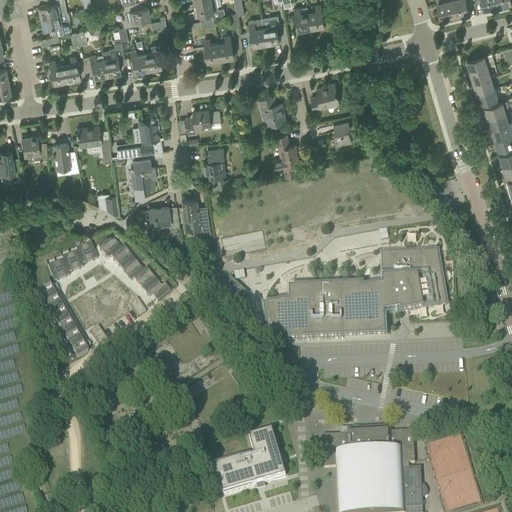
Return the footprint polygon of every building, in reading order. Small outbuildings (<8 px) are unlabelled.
[(60,0),(47,0),(48,5),(38,7),(40,18),(58,14),(56,3),(61,2),(60,0)] [(219,0),(207,0),(196,2),(198,15),(211,12),(213,19),(224,17),(223,9),(217,10),(217,6),(221,5),(219,0)] [(240,0),(233,0),(236,14),(237,18),(244,16),(240,0)] [(448,0),(444,1),(444,0),(436,0),(441,19),(455,16),(451,0),(448,0)] [(451,0),(455,16),(468,12),(466,1),(468,0),(473,0),(451,0)] [(497,6),(496,0),(481,0),(484,9),(497,6)] [(125,19),(121,20),(123,28),(125,28),(137,25),(145,23),(144,19),(149,18),(147,7),(141,9),(140,3),(122,6),(123,12),(125,19)] [(315,10),(308,12),(311,29),(324,26),(321,4),(314,5),(315,10)] [(311,29),(308,12),(307,6),(294,9),(298,31),(311,29)] [(58,14),(40,18),(42,28),(48,27),(50,34),(67,31),(67,28),(70,27),(68,19),(59,20),(58,14)] [(237,18),(236,14),(229,16),(232,29),(239,28),(237,18)] [(279,42),(277,28),(280,27),(278,15),(261,18),(262,22),(266,44),(279,42)] [(213,19),(200,21),(202,29),(215,26),(213,19)] [(266,44),(262,22),(255,23),(254,19),(248,20),(249,24),(245,25),(247,33),(250,32),(253,46),(266,44)] [(151,22),(145,23),(137,25),(139,32),(152,30),(151,22)] [(125,28),(123,28),(117,29),(120,43),(128,41),(125,28)] [(84,31),(77,32),(79,45),(87,44),(84,31)] [(79,45),(77,32),(70,34),(72,47),(79,45)] [(57,36),(44,39),(40,40),(41,47),(59,43),(57,36)] [(234,58),(232,48),(230,36),(225,37),(225,42),(218,43),(221,60),(234,58)] [(211,45),(210,39),(204,40),(208,62),(221,60),(218,43),(211,45)] [(155,45),(149,47),(151,52),(143,54),(147,70),(160,67),(155,45)] [(119,73),(116,56),(118,55),(116,48),(109,49),(109,50),(101,52),(102,54),(106,75),(119,73)] [(147,70),(143,54),(136,55),(134,50),(129,51),(134,73),(147,70)] [(508,61),(511,60),(511,52),(503,54),(505,62),(508,61)] [(94,55),(89,56),(93,78),(106,75),(102,54),(94,55)] [(488,55),(467,61),(469,69),(470,73),(487,68),(492,66),(488,55)] [(75,56),(69,57),(69,58),(70,62),(63,64),(66,81),(79,78),(75,56)] [(55,65),(54,61),(49,62),(53,84),(66,81),(63,64),(55,65)] [(487,68),(470,73),(473,83),(490,78),(487,68)] [(490,78),(473,83),(477,94),(494,89),(490,78)] [(8,81),(0,82),(0,95),(10,94),(8,81)] [(318,96),(311,98),(314,110),(329,107),(328,104),(339,102),(334,84),(322,86),(323,88),(317,89),(318,96)] [(497,99),(494,89),(477,94),(480,104),(497,99)] [(274,97),(259,100),(261,110),(262,112),(266,111),(269,125),(286,121),(282,107),(276,108),(274,97)] [(506,101),(485,108),(488,119),(506,114),(504,108),(508,107),(506,101)] [(194,117),(186,118),(188,136),(197,134),(197,131),(212,129),(211,122),(218,121),(219,119),(218,111),(219,111),(219,110),(209,111),(209,109),(193,111),(194,117)] [(312,113),(309,117),(316,123),(320,119),(312,113)] [(509,124),(506,114),(488,119),(492,130),(509,124)] [(141,141),(131,142),(131,143),(116,145),(118,158),(133,156),(152,153),(150,140),(158,139),(156,124),(157,123),(157,118),(155,117),(154,116),(138,118),(141,141)] [(348,122),(343,123),(333,125),(335,132),(334,132),(337,146),(347,144),(352,143),(349,129),(350,129),(348,122)] [(511,134),(509,124),(492,130),(495,140),(511,134)] [(111,162),(109,148),(108,138),(100,139),(98,126),(77,129),(78,139),(79,146),(86,145),(87,153),(101,151),(103,163),(111,162)] [(47,158),(46,143),(37,144),(36,134),(21,136),(23,155),(31,154),(32,160),(47,158)] [(280,156),(272,158),(275,172),(284,170),(286,178),(298,175),(295,165),(300,164),(295,144),(293,145),(292,142),(289,142),(287,134),(275,137),(280,156)] [(511,134),(495,140),(498,150),(511,146),(511,134)] [(245,141),(238,143),(239,151),(247,149),(245,141)] [(74,151),(67,152),(66,143),(52,145),(56,169),(69,167),(69,173),(78,172),(74,151)] [(223,147),(217,148),(208,150),(209,162),(203,163),(205,175),(209,174),(210,178),(213,177),(214,187),(215,186),(216,190),(229,188),(228,179),(224,180),(223,176),(226,176),(223,160),(222,161),(222,158),(225,157),(223,147)] [(23,180),(20,168),(18,158),(17,158),(18,163),(13,164),(12,159),(11,159),(10,151),(0,152),(0,180),(3,182),(10,181),(23,180)] [(511,151),(509,152),(499,155),(502,166),(511,162),(511,151)] [(133,170),(131,171),(135,200),(144,199),(145,199),(143,191),(154,189),(153,179),(150,180),(149,177),(155,176),(154,167),(151,168),(150,160),(132,162),(133,170)] [(511,162),(502,166),(506,177),(511,174),(511,162)] [(27,200),(42,197),(41,191),(32,193),(31,187),(24,188),(27,200)] [(118,216),(116,196),(104,197),(105,210),(118,216)] [(196,200),(181,202),(185,230),(196,228),(199,231),(209,230),(206,211),(198,212),(196,200)] [(149,219),(145,220),(146,221),(147,232),(178,228),(176,212),(169,213),(168,207),(148,210),(149,219)] [(134,219),(130,224),(135,229),(140,224),(134,219)] [(379,231),(380,241),(388,239),(386,230),(379,231)] [(110,236),(97,247),(102,253),(115,242),(110,236)] [(115,242),(102,253),(107,259),(123,246),(120,248),(115,242)] [(91,244),(83,247),(89,263),(97,260),(91,244)] [(123,246),(107,259),(107,260),(110,257),(115,263),(128,252),(123,246)] [(83,247),(75,250),(82,268),(83,268),(82,265),(89,263),(83,247)] [(76,253),(69,255),(75,271),(82,268),(75,250),(76,253)] [(263,307),(269,342),(342,339),(343,339),(342,336),(383,334),(382,313),(396,311),(396,312),(397,312),(397,311),(400,310),(400,313),(447,305),(437,251),(381,254),(382,286),(362,289),(362,286),(289,289),(289,302),(263,307)] [(128,252),(115,263),(120,269),(133,258),(128,252)] [(0,267),(11,263),(7,254),(0,257),(0,267)] [(69,255),(62,258),(68,277),(69,276),(68,274),(75,271),(69,255)] [(62,261),(55,264),(61,279),(68,277),(62,258),(61,258),(62,261)] [(133,258),(120,269),(126,275),(139,265),(133,258)] [(55,264),(47,267),(53,282),(61,279),(55,264)] [(139,265),(126,275),(131,281),(147,268),(146,268),(143,270),(139,265)] [(147,268),(131,281),(131,282),(134,279),(139,285),(152,274),(147,268)] [(234,273),(235,280),(245,279),(244,271),(234,273)] [(152,274),(139,285),(144,291),(157,281),(152,274)] [(230,278),(214,296),(232,312),(248,294),(230,278)] [(157,281),(144,291),(149,297),(165,284),(162,286),(157,281)] [(165,284),(149,297),(149,298),(152,295),(157,301),(170,291),(165,284)] [(47,285),(36,290),(41,303),(53,297),(50,291),(47,285)] [(53,297),(41,303),(47,315),(58,309),(53,297)] [(58,309),(47,315),(52,327),(64,321),(58,309)] [(241,311),(242,321),(250,320),(248,310),(241,311)] [(167,313),(159,319),(163,325),(171,319),(167,313)] [(64,321),(52,327),(58,339),(69,333),(64,321)] [(69,333),(58,339),(63,351),(75,345),(69,333)] [(75,345),(63,351),(69,363),(81,358),(79,354),(75,345)] [(273,397),(267,389),(259,394),(265,403),(273,397)] [(340,435),(322,436),(322,446),(324,468),(336,468),(338,511),(404,511),(402,469),(402,464),(414,464),(413,431),(387,433),(387,427),(348,429),(348,435),(340,435)] [(248,457),(215,467),(223,496),(256,486),(257,486),(257,485),(262,483),(262,484),(263,484),(285,477),(272,431),(249,438),(254,456),(248,457)] [(420,468),(402,469),(404,511),(422,511),(422,508),(422,497),(425,497),(426,495),(426,494),(426,492),(425,490),(424,489),(421,489),(421,486),(420,468)]
